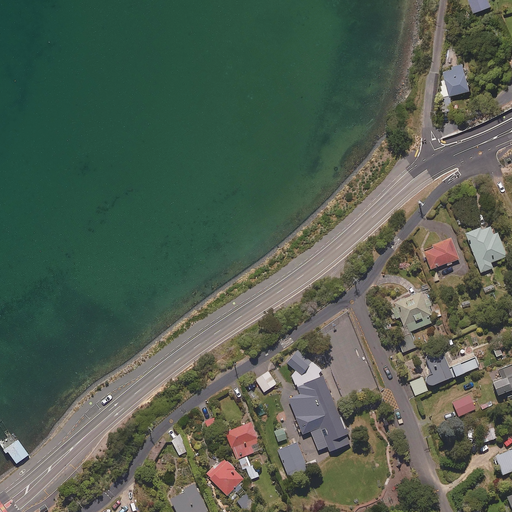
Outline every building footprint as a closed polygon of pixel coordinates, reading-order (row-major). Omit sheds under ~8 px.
[(491,8),(488,0),(469,0),(474,14),(491,8)] [(470,92),(464,65),(453,67),(454,70),(444,72),(446,81),(440,83),(447,112),(453,111),(450,97),(470,92)] [(491,232),(488,224),(480,227),(479,225),(463,231),(480,271),(492,266),(489,261),(505,254),(495,230),(491,232)] [(457,257),(448,235),(430,243),(432,246),(422,250),(429,268),(457,257)] [(439,280),(434,270),(428,273),(432,283),(439,280)] [(433,320),(426,305),(430,303),(425,292),(422,294),(420,288),(384,302),(390,317),(395,316),(402,333),(433,320)] [(415,346),(410,332),(396,337),(401,351),(415,346)] [(331,432),(335,440),(355,431),(323,362),(296,339),(287,352),(293,357),(287,366),(295,372),(300,383),(288,389),(304,424),(315,419),(322,436),(331,432)] [(473,359),(473,358),(447,369),(441,355),(424,361),(430,376),(409,385),(415,399),(431,391),(430,387),(453,377),(454,378),(462,374),(463,376),(480,368),(479,366),(475,358),(473,359)] [(511,361),(497,368),(500,376),(490,380),(495,392),(511,385),(511,361)] [(276,383),(268,370),(256,378),(264,391),(276,383)] [(475,408),(469,394),(451,402),(457,415),(475,408)] [(485,396),(476,401),(481,409),(489,404),(485,396)] [(236,457),(261,448),(251,420),(226,429),(236,457)] [(495,438),(490,422),(475,427),(479,442),(495,438)] [(287,438),(283,427),(274,429),(278,441),(287,438)] [(188,450),(180,433),(171,438),(179,454),(188,450)] [(29,457),(19,441),(6,450),(17,465),(29,457)] [(308,470),(297,443),(278,450),(289,478),(308,470)] [(511,446),(494,454),(501,474),(511,469),(511,446)] [(245,478),(225,456),(207,473),(226,494),(245,478)] [(250,464),(247,456),(240,458),(248,480),(259,475),(254,463),(250,464)] [(206,511),(208,511),(195,480),(183,485),(184,489),(170,495),(177,511),(206,511)] [(256,504),(246,492),(236,499),(246,511),(256,504)]
